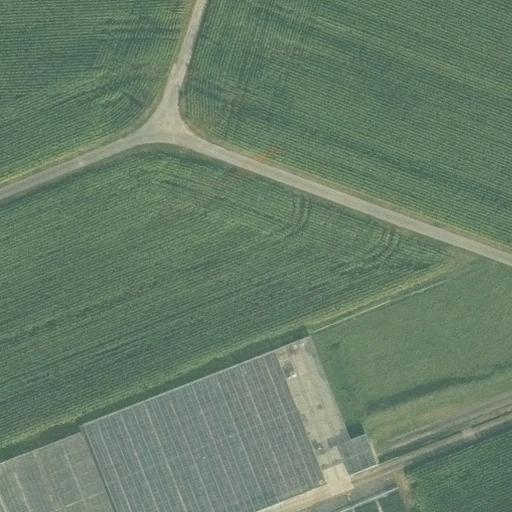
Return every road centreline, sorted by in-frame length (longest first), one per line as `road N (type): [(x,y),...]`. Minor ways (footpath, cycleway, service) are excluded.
road 1 (track): [(169,128),(511,258)]
road 2 (track): [(169,128),(0,197)]
road 3 (track): [(209,0),(169,128)]
